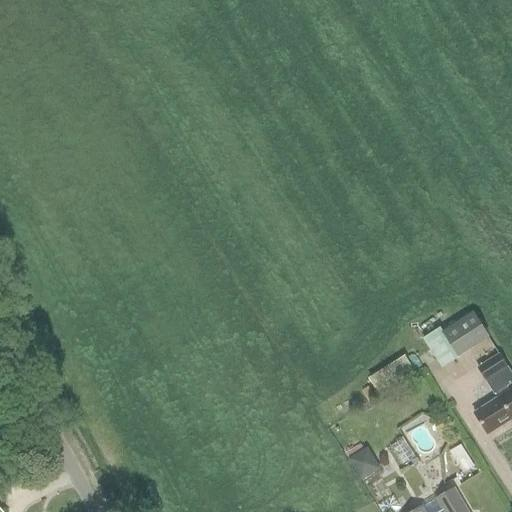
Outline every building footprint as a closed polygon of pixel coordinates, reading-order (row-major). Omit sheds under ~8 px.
[(489,336),(472,311),(442,331),(440,327),(422,338),(441,367),(489,336)] [(368,378),(379,394),(415,369),(404,353),(368,378)] [(489,435),(511,420),(511,394),(507,387),(511,384),(511,373),(500,355),(479,369),(498,399),(475,414),(489,435)] [(424,453),(440,442),(424,417),(408,427),(424,453)] [(452,449),(464,472),(475,466),(463,444),(452,449)] [(367,446),(348,457),(363,480),(381,468),(367,446)] [(428,511),(425,507),(416,511),(469,511),(456,488),(435,500),(442,511),(428,511)]
